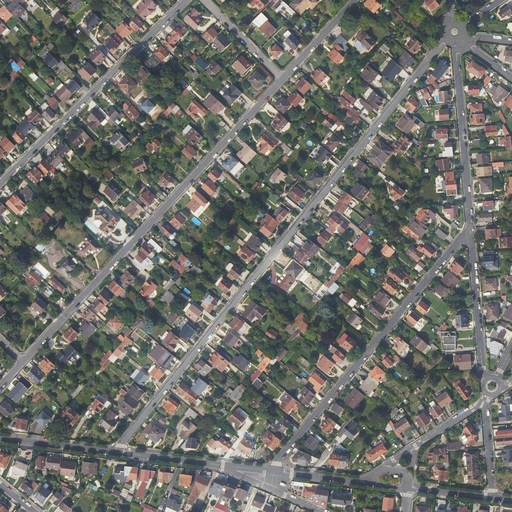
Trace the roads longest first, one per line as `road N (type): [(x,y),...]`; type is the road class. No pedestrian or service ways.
road 1 (residential): [(115,451),(446,38)]
road 2 (residential): [(22,362),(282,78)]
road 3 (residential): [(274,471),(458,240),(471,234)]
road 4 (residential): [(0,183),(186,0)]
road 5 (residential): [(455,42),(471,234)]
road 6 (residential): [(471,234),(486,378)]
road 7 (residential): [(485,392),(473,409),(381,468)]
